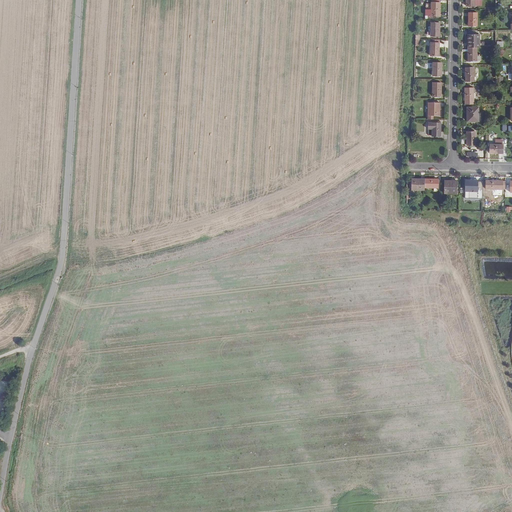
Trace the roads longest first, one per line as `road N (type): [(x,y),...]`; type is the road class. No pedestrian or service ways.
road 1 (residential): [(79,0),(66,252),(23,387),(0,505)]
road 2 (residential): [(452,166),(454,0)]
